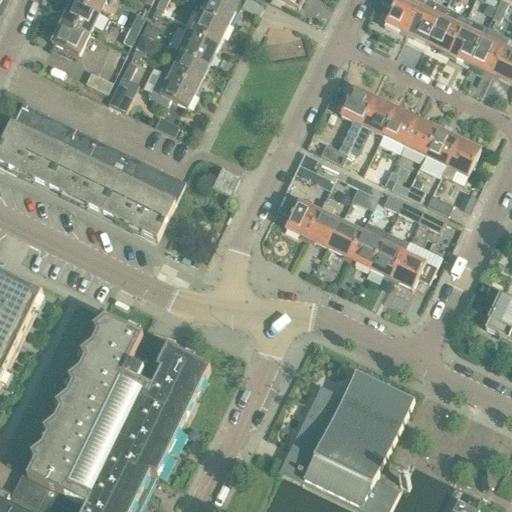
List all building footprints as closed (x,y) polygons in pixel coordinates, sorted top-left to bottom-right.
[(100,17),(108,0),(75,0),(73,4),(100,17)] [(151,9),(155,0),(145,0),(143,5),(151,9)] [(164,15),(171,1),(170,0),(162,0),(156,12),(164,15)] [(209,0),(202,15),(230,28),(240,7),(227,0),(209,0)] [(271,0),(299,13),(305,0),(271,0)] [(425,3),(426,1),(423,0),(384,0),(381,6),(393,12),(386,27),(408,37),(425,3)] [(498,12),(502,4),(494,0),(486,0),(484,5),(498,12)] [(429,48),(442,20),(446,12),(425,3),(408,37),(429,48)] [(90,38),(100,17),(73,4),(63,25),(90,38)] [(500,27),(509,7),(502,4),(498,12),(492,23),(500,27)] [(442,20),(429,48),(450,58),(467,23),(457,18),(446,12),(442,20)] [(202,15),(192,36),(219,49),(230,28),(202,15)] [(138,36),(145,21),(138,18),(131,32),(138,36)] [(471,68),(488,33),(467,23),(450,58),(471,68)] [(80,60),(90,38),(63,25),(52,47),(80,60)] [(149,27),(143,38),(154,43),(155,44),(161,32),(149,27)] [(131,50),(138,36),(131,32),(124,47),(131,50)] [(186,33),(176,54),(182,57),(209,70),(219,49),(192,36),(186,33)] [(492,78),(505,51),(509,43),(488,33),(471,68),(492,78)] [(154,43),(143,38),(136,53),(147,58),(154,43)] [(511,88),(511,54),(505,51),(492,78),(511,88)] [(172,78),(199,92),(209,70),(182,57),(172,78)] [(130,66),(108,110),(120,116),(134,87),(130,84),(137,70),(130,66)] [(163,73),(148,102),(168,112),(171,104),(189,113),(199,92),(172,78),(163,73)] [(108,99),(113,88),(91,77),(86,88),(108,99)] [(343,170),(363,130),(376,103),(354,92),(341,119),(352,125),(338,155),(327,149),(321,160),(343,170)] [(384,140),(397,113),(376,103),(363,130),(384,140)] [(0,168),(158,246),(169,223),(186,186),(23,107),(5,143),(0,153),(0,168)] [(405,150),(418,123),(397,113),(384,140),(405,150)] [(426,160),(439,133),(418,123),(405,150),(426,160)] [(447,170),(460,143),(439,133),(426,160),(446,170),(447,170)] [(468,181),(481,154),(460,143),(447,170),(446,170),(442,179),(452,184),(456,175),(468,181)] [(335,186),(340,176),(305,158),(297,175),(311,182),(314,176),(335,186)] [(231,201),(240,182),(224,174),(214,193),(231,201)] [(392,176),(385,190),(406,201),(410,193),(395,187),(399,179),(392,176)] [(358,193),(361,186),(347,179),(344,186),(358,193)] [(372,200),(376,193),(361,186),(358,193),(372,200)] [(410,193),(406,201),(420,207),(426,196),(412,189),(410,193)] [(465,196),(459,210),(470,215),(477,202),(465,196)] [(284,199),(278,214),(292,221),(286,233),(308,243),(321,216),(320,216),(299,206),(284,199)] [(398,217),(403,206),(389,199),(384,210),(398,217)] [(449,221),(454,210),(432,200),(427,211),(449,221)] [(321,216),(308,243),(328,253),(342,226),(331,221),(336,210),(325,205),(320,216),(321,216)] [(418,213),(403,206),(398,217),(412,224),(418,213)] [(441,237),(446,227),(425,216),(419,227),(441,237)] [(342,226),(328,253),(350,263),(363,236),(342,226)] [(363,236),(350,263),(371,273),(384,246),(388,238),(367,227),(363,236)] [(384,246),(371,273),(392,284),(405,256),(409,248),(388,238),(384,246)] [(405,256),(392,284),(414,294),(419,283),(429,288),(436,271),(427,267),(405,256)] [(0,392),(44,303),(18,290),(0,281),(0,392)] [(511,304),(501,300),(485,332),(508,344),(511,335),(511,304)] [(144,340),(106,322),(93,332),(97,338),(92,349),(81,358),(85,364),(80,374),(68,384),(72,389),(67,400),(56,409),(60,415),(55,425),(44,434),(48,440),(43,451),(31,460),(35,466),(28,481),(22,479),(16,491),(10,504),(0,498),(0,511),(139,511),(154,481),(158,482),(211,374),(180,358),(181,357),(172,353),(172,351),(160,345),(145,338),(144,340)] [(415,407),(357,378),(345,402),(322,391),(290,456),(289,457),(284,469),(279,477),(350,511),(392,511),(400,497),(386,489),(377,485),(415,407)] [(458,503),(453,511),(476,511),(471,509),(458,503)]
